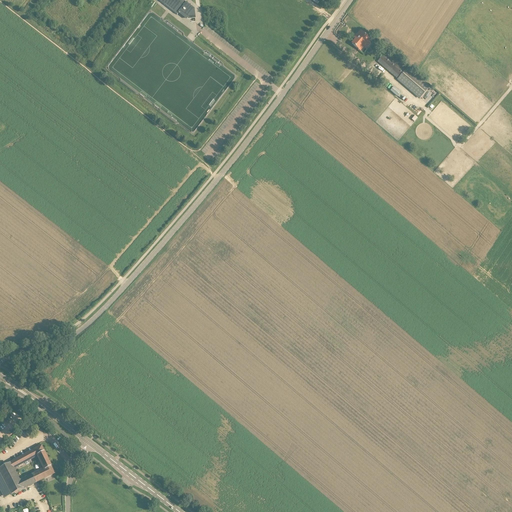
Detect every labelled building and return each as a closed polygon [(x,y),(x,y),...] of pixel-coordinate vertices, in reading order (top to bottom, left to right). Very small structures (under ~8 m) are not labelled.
[(158,0),(158,1),(177,15),(180,11),(187,18),(194,17),(195,22),(194,9),(181,0),(158,0)] [(362,46),(363,47),(370,40),(360,32),(354,38),(356,40),(352,44),(358,50),(362,46)] [(420,99),(429,88),(383,49),(381,52),(384,55),(377,62),(420,99)] [(397,97),(400,93),(394,87),(390,91),(397,97)] [(0,473),(1,473),(12,495),(54,474),(41,447),(31,451),(0,466),(0,473)] [(12,495),(1,473),(0,473),(0,489),(5,499),(12,495)]
